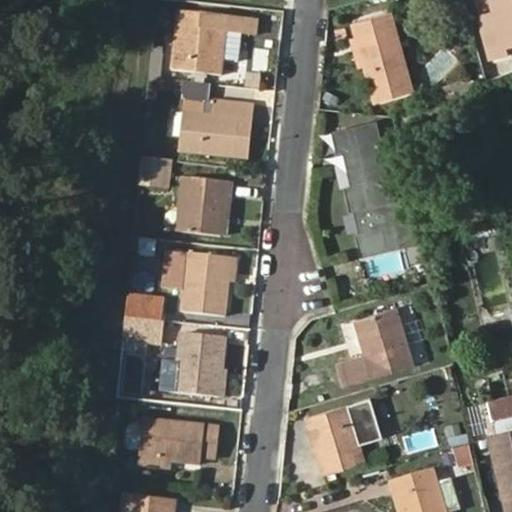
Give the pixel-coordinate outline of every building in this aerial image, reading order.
[(511,0),(496,0),(500,12),(508,40),(489,45),(494,61),(511,56),(511,0)] [(508,40),(500,12),(482,17),(489,45),(508,40)] [(181,14),(176,73),(224,77),(230,19),(181,14)] [(416,96),(394,17),(357,27),(361,40),(369,69),(379,106),(416,96)] [(369,69),(361,40),(353,42),(362,71),(369,69)] [(161,78),(164,53),(151,52),(148,76),(161,78)] [(454,114),(478,106),(474,91),(449,100),(454,114)] [(241,118),(254,118),(256,104),(216,100),(215,114),(184,112),(181,152),(236,157),(241,118)] [(449,100),(402,117),(407,130),(454,114),(449,100)] [(250,158),(254,118),(241,118),(236,157),(250,158)] [(346,151),(355,189),(348,192),(362,256),(418,243),(410,202),(394,205),(376,126),(336,135),(340,153),(346,151)] [(143,160),(140,187),(162,189),(164,162),(143,160)] [(223,217),(230,218),(233,182),(186,177),(181,231),(221,236),(223,217)] [(228,237),(230,218),(223,217),(221,236),(228,237)] [(229,283),(231,260),(189,255),(181,313),(226,318),(229,283)] [(239,260),(231,260),(229,283),(237,285),(239,260)] [(129,295),(127,317),(163,320),(165,298),(129,295)] [(358,320),(368,357),(339,365),(346,388),(416,368),(398,309),(358,320)] [(163,320),(127,317),(124,338),(160,342),(163,320)] [(181,333),(172,392),(215,396),(223,338),(181,333)] [(511,410),(511,395),(490,401),(492,415),(511,410)] [(306,420),(323,477),(364,465),(359,447),(382,440),(371,401),(306,420)] [(511,410),(492,415),(497,435),(491,437),(502,498),(511,495),(511,410)] [(220,426),(144,418),(143,424),(133,423),(128,427),(126,444),(130,448),(140,449),(140,456),(201,463),(202,456),(217,457),(220,426)] [(140,456),(139,464),(172,467),(173,460),(140,456)] [(391,484),(399,511),(442,511),(430,473),(391,484)] [(511,511),(511,495),(502,498),(505,511),(511,511)] [(177,511),(178,509),(132,503),(130,511),(177,511)]
